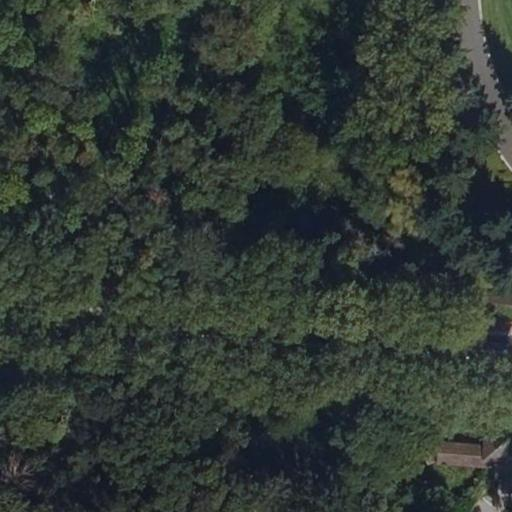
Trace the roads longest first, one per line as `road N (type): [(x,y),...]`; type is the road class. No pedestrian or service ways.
road 1 (secondary): [(226,336),(511,375)]
road 2 (secondary): [(511,345),(226,336)]
road 3 (secondary): [(0,319),(226,336)]
